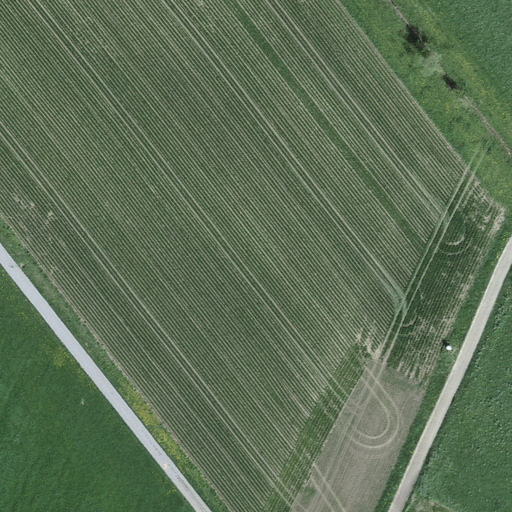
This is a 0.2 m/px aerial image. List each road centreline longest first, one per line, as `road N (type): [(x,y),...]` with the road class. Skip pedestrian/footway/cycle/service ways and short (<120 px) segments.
road 1 (track): [(198,511),(0,259)]
road 2 (track): [(398,511),(511,260)]
